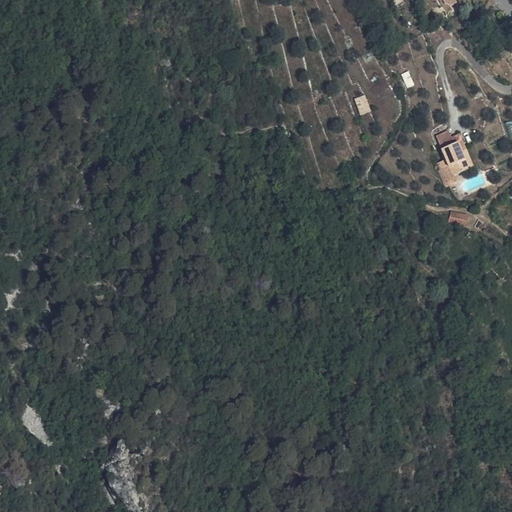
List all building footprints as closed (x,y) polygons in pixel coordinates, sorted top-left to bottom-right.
[(369,120),(363,105),(352,110),(358,124),(369,120)] [(453,144),(441,147),(445,161),(456,157),(453,144)] [(463,165),(460,157),(456,157),(445,161),(449,177),(452,188),(474,182),(469,164),(463,165)] [(449,177),(439,180),(444,196),(454,193),(452,188),(449,177)] [(493,185),(486,188),(488,193),(495,191),(493,185)] [(467,224),(469,212),(452,210),(450,221),(467,224)] [(432,229),(423,222),(417,227),(426,235),(428,234),(432,229)] [(469,229),(453,224),(451,233),(466,238),(469,229)]
